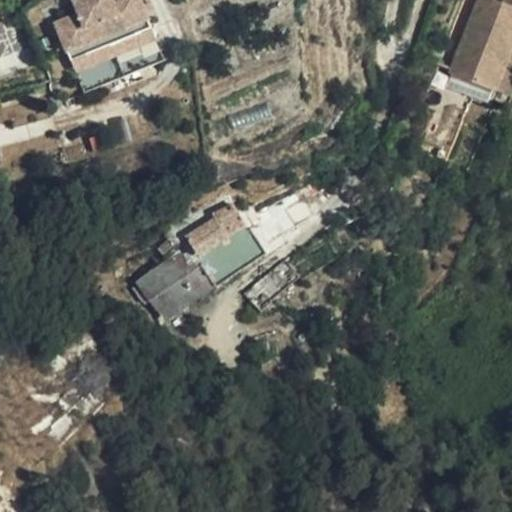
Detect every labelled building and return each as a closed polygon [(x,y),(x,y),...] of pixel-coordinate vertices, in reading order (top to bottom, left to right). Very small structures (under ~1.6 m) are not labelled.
[(57,19),(72,55),(151,21),(141,0),(74,0),(79,10),(57,19)] [(511,2),(502,0),(501,0),(487,0),(475,46),(466,44),(458,73),(454,88),(501,101),(505,86),(511,61),(511,2)] [(475,46),(487,0),(477,0),(466,44),(475,46)] [(511,0),(502,0),(511,2),(511,61),(505,86),(511,87),(511,0)] [(151,21),(72,55),(77,65),(155,32),(151,21)] [(196,255),(248,221),(236,202),(217,215),(219,218),(187,241),(189,244),(196,255)] [(268,254),(248,221),(196,255),(189,244),(163,263),(191,305),(268,254)] [(250,291),(262,306),(301,274),(289,259),(250,291)] [(163,323),(191,305),(163,263),(137,281),(163,323)]
